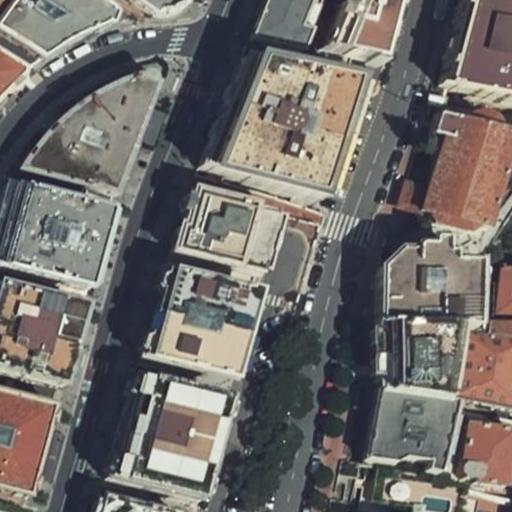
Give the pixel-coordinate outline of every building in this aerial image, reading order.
[(117,12),(99,0),(15,0),(0,21),(0,32),(40,61),(77,39),(112,26),(117,12)] [(191,0),(120,0),(147,20),(191,1),(191,0)] [(263,0),(245,43),(292,58),(314,0),(263,0)] [(401,0),(342,0),(327,54),(382,74),(401,0)] [(511,0),(467,0),(445,96),(511,110),(511,0)] [(0,56),(0,101),(24,73),(0,56)] [(354,96),(244,63),(209,179),(320,211),(354,96)] [(62,110),(16,170),(113,204),(165,66),(129,73),(62,110)] [(481,234),(511,136),(496,130),(500,121),(466,111),(460,122),(435,116),(427,136),(437,137),(424,184),(415,213),(425,216),(428,225),(461,238),(473,233),(481,234)] [(395,207),(415,213),(424,184),(402,180),(395,207)] [(115,218),(2,185),(0,191),(0,277),(90,303),(115,218)] [(276,221),(189,200),(166,275),(253,295),(276,221)] [(450,254),(428,244),(395,257),(376,280),(375,342),(398,343),(454,347),(473,348),(475,325),(479,273),(449,270),(450,254)] [(166,275),(149,270),(118,392),(221,418),(253,295),(166,275)] [(511,321),(511,271),(498,271),(493,320),(511,321)] [(86,318),(0,291),(0,384),(60,403),(86,318)] [(511,328),(475,325),(473,348),(511,350),(511,328)] [(454,347),(398,343),(396,412),(452,424),(453,407),(444,404),(454,347)] [(511,422),(511,350),(473,348),(454,347),(444,404),(453,407),(485,415),(511,422)] [(194,511),(221,418),(118,392),(96,511),(194,511)] [(51,414),(0,401),(0,501),(27,508),(51,414)] [(452,424),(465,429),(440,497),(508,501),(511,472),(511,435),(484,431),(485,415),(453,407),(452,424)] [(452,424),(396,412),(374,409),(363,476),(358,485),(372,487),(374,479),(404,485),(406,497),(416,501),(420,489),(452,424)] [(442,511),(440,497),(420,489),(416,501),(406,497),(404,485),(374,479),(372,487),(358,485),(352,511),(442,511)]
